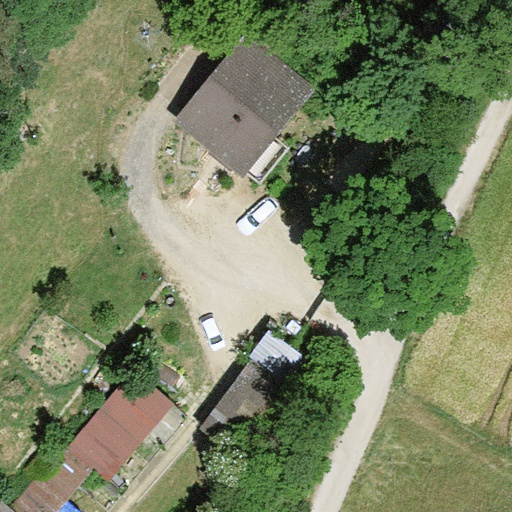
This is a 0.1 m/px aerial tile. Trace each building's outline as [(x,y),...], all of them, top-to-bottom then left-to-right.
[(246,41),(182,120),(240,168),(304,89),(246,41)] [(264,439),(317,344),(274,321),(221,416),(264,439)] [(163,398),(132,372),(102,407),(133,433),(163,398)] [(129,437),(99,411),(69,446),(100,472),(129,437)] [(49,511),(89,467),(65,447),(11,510),(12,511),(49,511)] [(70,511),(102,511),(132,480),(111,460),(66,508),(70,511)]
